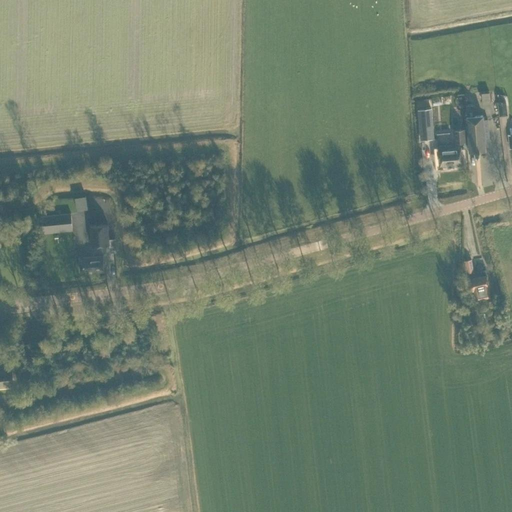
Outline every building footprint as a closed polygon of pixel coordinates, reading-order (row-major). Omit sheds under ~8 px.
[(475,151),(476,155),(480,154),(479,151),(485,150),(485,146),(489,146),(488,119),(483,119),(483,115),(482,115),(481,112),(482,112),(482,113),(482,105),(480,92),(465,93),(464,93),(466,114),(467,114),(467,113),(467,116),(466,116),(469,152),(475,151)] [(500,116),(507,116),(506,101),(498,102),(500,116)] [(433,138),(431,108),(419,109),(421,139),(433,138)] [(452,130),(454,145),(438,146),(440,166),(462,164),(460,147),(466,147),(464,129),(452,130)] [(49,202),(51,215),(42,216),(43,233),(73,230),(71,213),(77,213),(75,200),(49,202)] [(90,226),(91,245),(110,244),(108,224),(90,226)] [(83,260),(80,261),(81,271),(92,270),(93,273),(104,271),(103,256),(83,257),(83,260)] [(472,271),(470,259),(464,261),(465,272),(472,271)] [(473,290),(474,290),(476,300),(492,296),(485,270),(469,274),(473,290)] [(0,386),(14,385),(12,366),(5,366),(4,358),(0,358),(0,386)]
